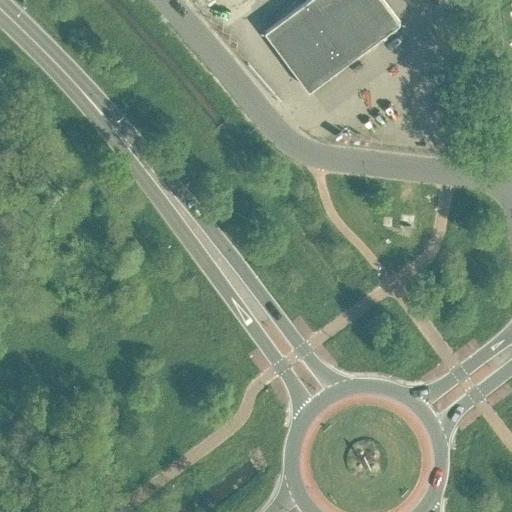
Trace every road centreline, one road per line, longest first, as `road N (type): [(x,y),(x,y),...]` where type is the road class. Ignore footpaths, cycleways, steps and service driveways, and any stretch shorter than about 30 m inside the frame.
road 1 (unclassified): [(446,170),(298,147),(166,0)]
road 2 (secondary): [(339,390),(213,234),(157,181)]
road 3 (secondary): [(157,181),(196,253),(307,413)]
road 4 (secondary): [(0,10),(157,181)]
road 5 (tertiary): [(511,336),(408,398)]
